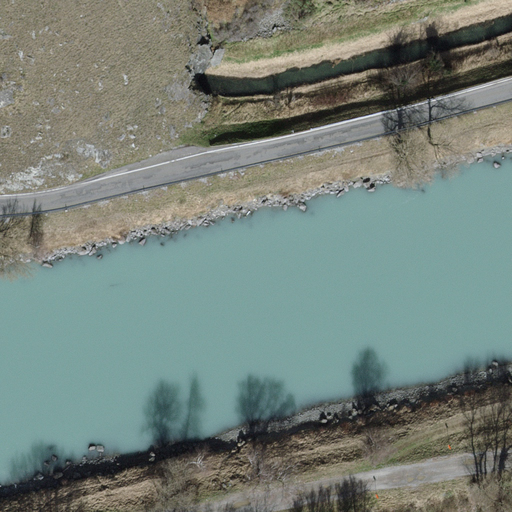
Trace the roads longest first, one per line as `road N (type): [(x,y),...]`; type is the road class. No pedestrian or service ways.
road 1 (unclassified): [(511,89),(0,207)]
road 2 (track): [(224,511),(511,459)]
